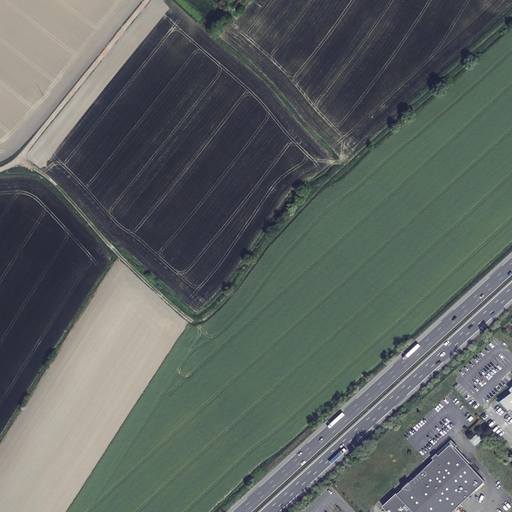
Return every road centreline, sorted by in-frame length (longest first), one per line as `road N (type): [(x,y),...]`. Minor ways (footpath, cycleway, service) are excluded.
road 1 (track): [(20,156),(193,321),(511,15)]
road 2 (motorway): [(511,265),(241,511)]
road 3 (motorway): [(268,511),(511,289)]
road 4 (residential): [(146,0),(20,156),(0,169)]
